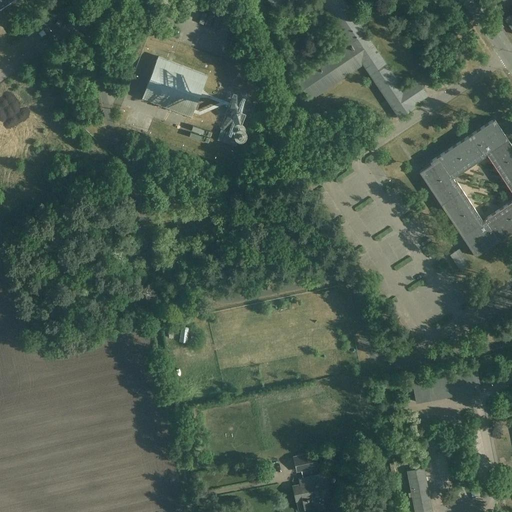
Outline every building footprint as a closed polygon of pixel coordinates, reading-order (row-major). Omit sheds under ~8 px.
[(0,0),(0,9),(13,0),(0,0)] [(336,81),(350,71),(355,68),(363,63),(375,80),(384,93),(387,99),(388,99),(390,103),(399,116),(407,111),(414,106),(413,104),(414,103),(420,99),(426,95),(427,95),(423,90),(420,85),(417,80),(403,89),(342,0),(269,0),(275,9),(285,2),(288,0),(320,0),(327,9),(329,11),(349,42),(343,46),(340,48),(297,78),(296,78),(302,86),(303,87),(304,89),(305,90),(305,91),(310,98),(332,84),(333,83),(335,82),(336,81)] [(217,12),(225,15),(228,9),(220,5),(217,12)] [(120,25),(116,20),(109,25),(113,30),(120,25)] [(179,111),(180,112),(185,114),(185,113),(187,114),(191,116),(193,112),(194,109),(197,109),(201,100),(198,98),(199,96),(202,88),(207,75),(172,62),(172,61),(168,60),(158,56),(152,72),(150,76),(145,89),(142,96),(147,98),(147,99),(152,101),(154,102),(155,102),(160,104),(162,105),(164,106),(169,108),(170,108),(172,108),(173,109),(175,110),(177,111),(179,111)] [(40,67),(38,68),(47,80),(55,75),(47,62),(40,67)] [(229,102),(228,106),(228,107),(229,108),(230,109),(231,109),(232,110),(234,110),(235,109),(236,109),(237,108),(237,107),(238,105),(238,104),(238,103),(237,103),(237,102),(236,101),(235,100),(234,100),(233,100),(232,100),(231,100),(230,101),(229,102)] [(419,171),(462,236),(464,234),(469,242),(467,243),(475,256),(511,231),(511,144),(508,139),(504,141),(499,134),(503,131),(494,118),(430,161),(431,163),(429,165),(419,171)] [(211,217),(187,223),(177,225),(180,236),(214,228),(211,217)] [(450,254),(460,270),(460,271),(470,264),(459,248),(450,254)] [(469,392),(480,389),(477,369),(421,380),(419,373),(410,375),(416,402),(469,392)] [(292,456),(295,472),(318,467),(315,451),(292,456)] [(428,511),(428,510),(432,510),(424,467),(407,471),(407,473),(406,473),(407,477),(408,476),(411,492),(408,492),(409,497),(412,496),(415,511),(428,511)] [(298,510),(308,507),(309,507),(307,499),(320,496),(320,498),(330,496),(325,472),(298,478),(299,484),(293,486),(296,500),(298,510)]
